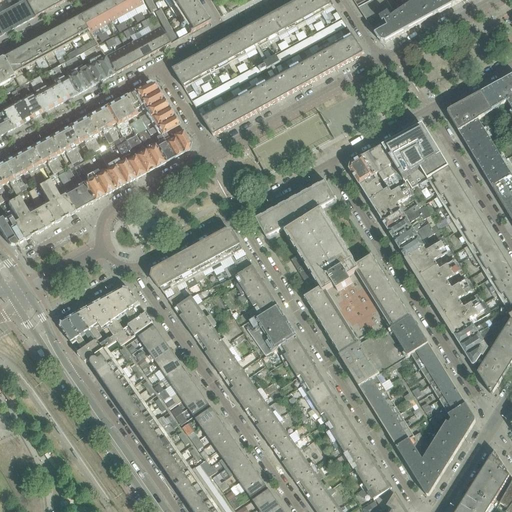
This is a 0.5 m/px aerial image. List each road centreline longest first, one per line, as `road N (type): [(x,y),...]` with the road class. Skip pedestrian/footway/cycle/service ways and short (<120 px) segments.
road 1 (residential): [(234,214),(421,511)]
road 2 (residential): [(495,422),(330,163)]
road 3 (residential): [(298,511),(132,270)]
road 4 (residential): [(378,62),(209,153)]
road 5 (residential): [(177,511),(83,374),(67,371)]
road 6 (residential): [(0,153),(159,65)]
road 7 (tertiary): [(162,511),(67,371)]
road 8 (residential): [(511,248),(428,109)]
road 9 (residential): [(159,65),(280,0)]
road 10 (residential): [(494,0),(378,62)]
road 11 (residential): [(209,153),(103,214)]
